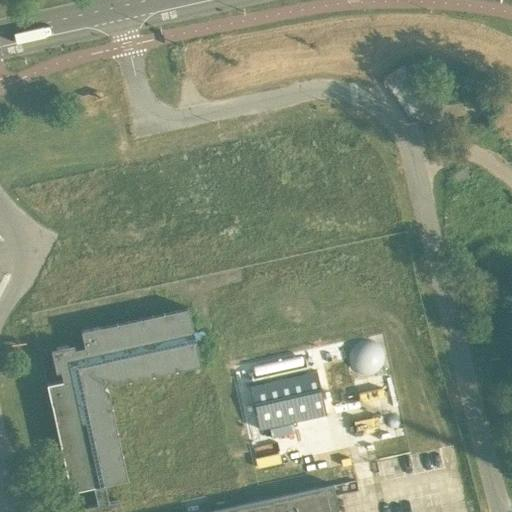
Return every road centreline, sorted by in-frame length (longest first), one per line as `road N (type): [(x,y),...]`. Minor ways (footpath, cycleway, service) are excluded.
road 1 (unclassified): [(498,511),(400,131),(357,99),(327,91),(155,116),(139,97),(117,6)]
road 2 (secondary): [(0,33),(117,6)]
